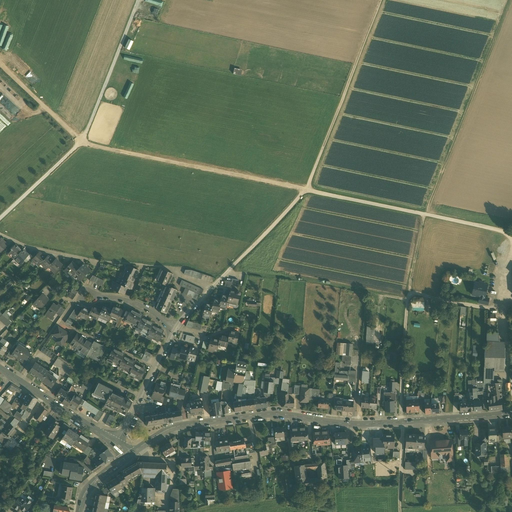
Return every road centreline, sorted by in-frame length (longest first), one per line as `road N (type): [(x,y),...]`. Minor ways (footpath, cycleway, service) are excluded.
road 1 (track): [(0,63),(83,142),(306,189)]
road 2 (track): [(0,219),(83,142),(140,0)]
road 3 (track): [(401,422),(405,320),(427,215)]
road 4 (track): [(306,189),(381,0)]
road 5 (tertiary): [(212,421),(275,413),(401,422)]
road 6 (track): [(230,270),(408,300)]
road 7 (residential): [(114,442),(174,329)]
road 8 (tertiary): [(12,376),(114,442)]
